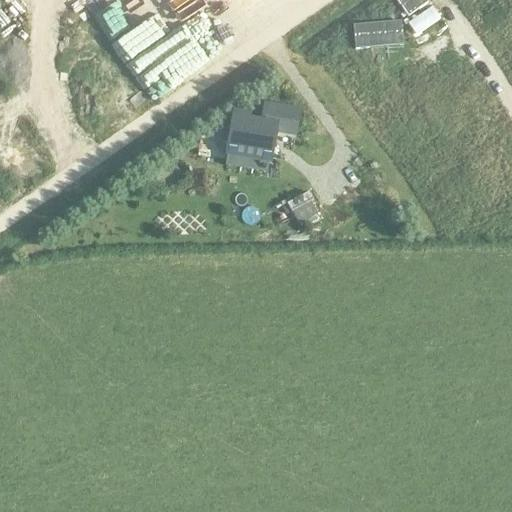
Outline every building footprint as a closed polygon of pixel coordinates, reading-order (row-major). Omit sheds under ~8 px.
[(386,0),(384,0),(357,20),(366,33),(369,31),(381,47),(410,26),(399,10),(395,12),(386,0)] [(416,42),(387,62),(396,75),(399,73),(410,89),(440,69),(428,52),(425,55),(416,42)] [(446,84),(416,105),(426,118),(429,116),(440,132),(470,111),(458,95),(455,97),(446,84)] [(262,123),(248,121),(249,116),(234,113),(227,155),(269,162),(274,132),(294,135),(298,112),(265,106),(262,123)] [(490,136),(474,136),(474,172),(490,172),(490,168),(509,168),(509,157),(510,157),(510,132),(490,132),(490,136)] [(338,228),(369,206),(357,189),(326,211),(338,228)] [(307,197),(289,208),(300,227),(319,217),(307,197)]
